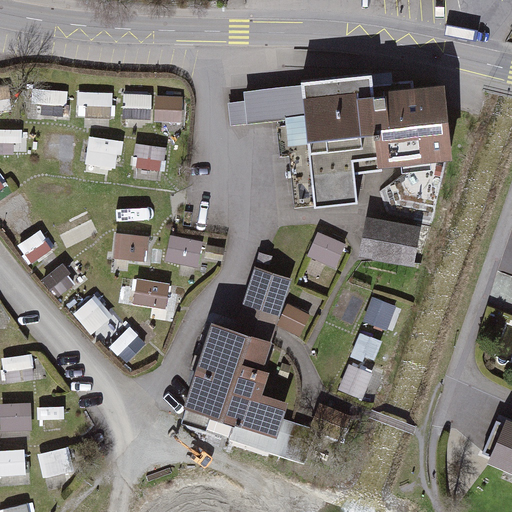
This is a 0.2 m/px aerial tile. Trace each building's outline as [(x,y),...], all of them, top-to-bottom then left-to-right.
[(398,77),(314,83),(318,119),(283,125),(286,157),(296,158),(302,212),(367,206),(361,167),(469,156),(459,88),(401,93),(398,77)] [(153,113),(153,89),(124,90),(125,113),(153,113)] [(155,90),(155,115),(184,115),(184,90),(155,90)] [(0,149),(27,150),(27,125),(0,124),(0,149)] [(75,157),(77,129),(47,128),(45,156),(75,157)] [(164,161),(165,138),(136,136),(135,160),(164,161)] [(86,137),(85,157),(117,158),(117,138),(86,137)] [(0,199),(0,207),(2,211),(28,198),(24,188),(0,199)] [(67,245),(99,231),(88,206),(56,221),(67,245)] [(429,226),(372,219),(368,258),(425,265),(429,226)] [(41,224),(20,239),(33,258),(54,242),(41,224)] [(148,253),(148,227),(116,227),(115,252),(148,253)] [(338,263),(346,236),(317,227),(308,254),(338,263)] [(170,229),(167,257),(201,261),(204,233),(170,229)] [(298,280),(261,267),(242,326),(223,319),(197,406),(288,436),(299,402),(273,392),(280,369),(270,366),(298,280)] [(166,304),(172,279),(138,271),(132,296),(166,304)] [(374,290),(365,314),(388,322),(396,299),(374,290)] [(358,327),(354,349),(376,353),(380,331),(358,327)] [(3,352),(5,376),(35,374),(33,350),(3,352)] [(363,392),(374,364),(351,354),(339,382),(363,392)] [(33,425),(32,396),(0,397),(1,426),(33,425)] [(511,425),(497,419),(482,451),(511,464),(511,425)] [(26,442),(0,443),(0,473),(28,472),(26,442)] [(39,446),(43,472),(72,468),(69,442),(39,446)] [(32,511),(30,498),(0,504),(1,511),(32,511)]
